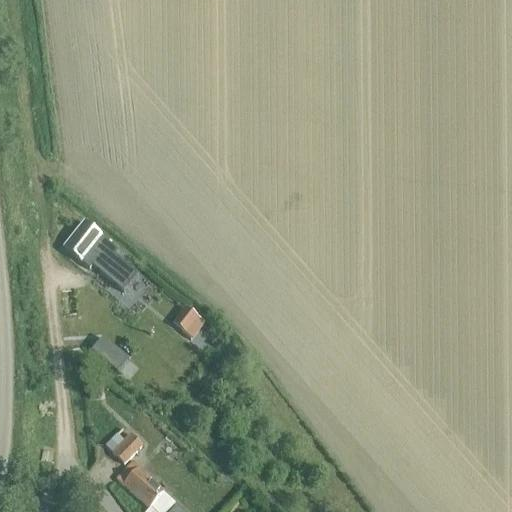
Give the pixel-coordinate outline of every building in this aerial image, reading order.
[(85,226),(65,250),(90,272),(93,268),(124,295),(138,278),(115,258),(118,254),(101,240),(85,226)] [(182,333),(181,334),(192,342),(205,325),(194,317),(182,333)] [(103,341),(92,354),(118,375),(128,362),(103,341)] [(99,388),(88,390),(90,402),(101,400),(99,388)] [(142,448),(130,437),(112,455),(124,467),(142,448)] [(147,450),(164,460),(171,449),(154,438),(147,450)] [(133,464),(117,482),(148,510),(163,495),(149,483),(151,481),(133,464)]
